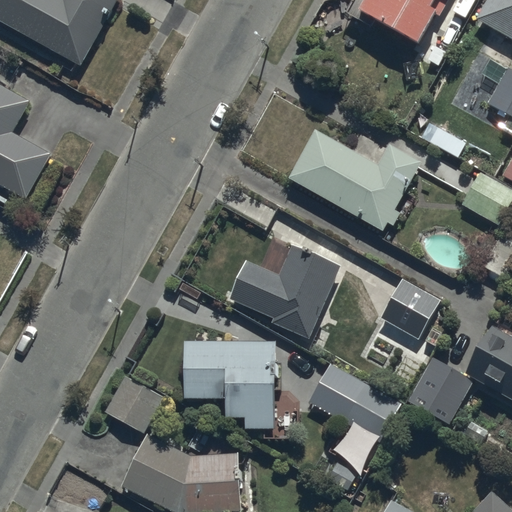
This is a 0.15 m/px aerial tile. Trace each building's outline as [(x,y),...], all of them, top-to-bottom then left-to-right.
[(0,0),(0,22),(83,67),(118,0),(0,0)] [(371,28),(374,20),(418,45),(436,13),(430,10),(435,0),(352,0),(345,13),(371,28)] [(511,0),(486,0),(475,20),(511,40),(511,0)] [(511,70),(509,69),(486,105),(511,119),(511,70)] [(0,190),(30,206),(55,161),(16,138),(33,109),(0,89),(0,190)] [(315,130),(287,178),(383,233),(387,224),(393,227),(400,215),(395,212),(422,164),(389,146),(387,149),(360,133),(351,151),(315,130)] [(511,152),(499,175),(511,182),(511,152)] [(511,191),(479,173),(461,205),(498,226),(511,201),(511,191)] [(246,262),(229,300),(275,320),(273,324),(310,340),(342,268),(293,246),(280,276),(246,262)] [(394,298),(383,319),(420,341),(442,302),(404,280),(401,285),(398,284),(391,297),(394,298)] [(511,338),(491,327),(481,344),(484,345),(468,374),(511,400),(511,338)] [(247,431),(277,430),(276,342),(186,343),(187,400),(228,400),(228,420),(247,420),(247,431)] [(476,381),(433,357),(408,403),(450,426),(476,381)] [(332,366),(311,404),(380,444),(402,406),(332,366)] [(127,376),(106,413),(144,434),(165,397),(127,376)] [(148,436),(123,487),(170,511),(241,511),(241,454),(192,456),(148,436)] [(358,476),(338,464),(328,481),(349,492),(358,476)] [(511,511),(491,493),(473,511),(511,511)] [(410,511),(392,502),(386,511),(410,511)]
